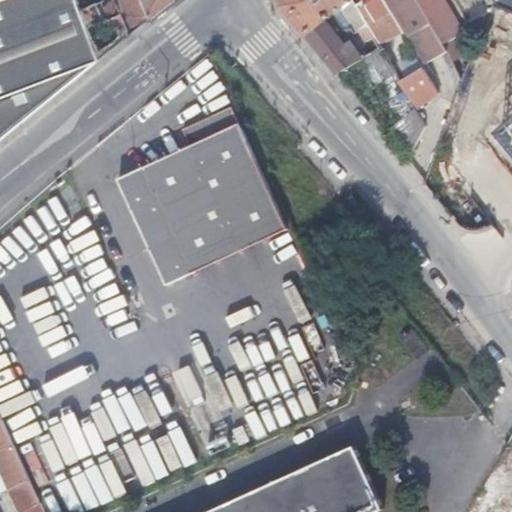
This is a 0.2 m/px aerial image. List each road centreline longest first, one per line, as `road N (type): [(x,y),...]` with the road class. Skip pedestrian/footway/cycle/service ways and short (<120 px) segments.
road 1 (tertiary): [(511,341),(264,41),(241,0)]
road 2 (unknown): [(150,511),(371,414),(494,431)]
road 3 (tertiary): [(224,0),(0,181)]
road 4 (unknown): [(12,244),(78,377),(170,334)]
road 5 (unknown): [(79,117),(170,334)]
road 6 (unknown): [(170,334),(202,344),(304,302)]
